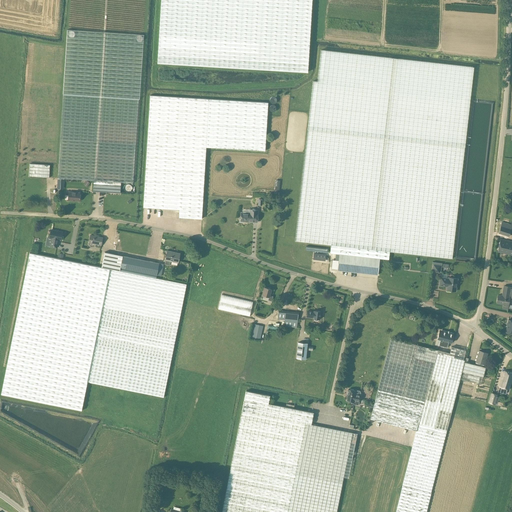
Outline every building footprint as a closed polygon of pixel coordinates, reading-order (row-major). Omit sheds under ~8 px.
[(161,0),(157,63),(307,72),(311,0),(161,0)] [(133,183),(135,145),(138,100),(139,99),(143,34),(67,29),(63,95),(60,152),(58,178),(94,180),(94,181),(93,191),(120,193),(121,182),(133,183)] [(308,129),(295,241),(331,245),(330,253),(339,254),(338,260),(333,260),(332,268),(337,269),(337,270),(378,275),(380,258),(389,259),(390,251),(452,258),(465,147),(470,99),(474,67),(321,50),(317,82),(313,81),(308,129)] [(202,219),(206,147),(265,151),(268,102),(209,99),(150,95),(143,207),(179,209),(179,217),(202,219)] [(30,164),(29,177),(50,179),(50,166),(30,164)] [(254,221),(254,219),(257,219),(258,210),(249,209),(249,213),(241,212),(241,218),(239,218),(239,222),(243,223),(243,222),(245,222),(245,221),(254,221)] [(509,236),(511,226),(511,224),(502,222),(498,233),(509,236)] [(51,229),(49,238),(52,238),(50,247),(56,248),(58,239),(61,240),(62,232),(51,229)] [(100,248),(101,245),(102,238),(90,235),(89,242),(96,244),(95,247),(100,248)] [(511,241),(500,239),(497,251),(511,254),(511,241)] [(170,265),(171,261),(178,263),(180,253),(167,251),(165,260),(165,264),(170,265)] [(161,276),(164,264),(105,252),(102,267),(30,253),(1,394),(82,411),(87,385),(87,382),(164,397),(186,284),(156,278),(157,275),(161,276)] [(433,262),(432,264),(433,265),(432,271),(437,272),(437,270),(440,270),(440,266),(442,266),(442,263),(433,262)] [(441,277),(440,285),(446,286),(446,285),(448,285),(447,290),(451,290),(451,289),(455,290),(455,291),(456,284),(456,283),(457,278),(457,279),(457,278),(449,277),(449,278),(447,278),(441,277)] [(503,304),(503,308),(508,309),(510,297),(509,297),(511,287),(504,286),(502,296),(498,295),(496,303),(503,304)] [(272,301),(273,296),(270,295),(271,289),(264,287),(262,295),(269,297),(268,300),(272,301)] [(222,294),(218,309),(250,317),(254,302),(222,294)] [(279,310),(278,319),(285,320),(284,326),(297,328),(299,312),(279,310)] [(314,311),(310,311),(307,311),(307,317),(313,317),(313,318),(314,318),(314,319),(315,320),(317,320),(318,319),(319,319),(320,311),(314,311)] [(260,340),(263,326),(253,324),(250,338),(260,340)] [(447,347),(448,342),(452,342),(454,333),(439,330),(437,339),(440,339),(439,345),(447,347)] [(467,350),(451,346),(449,353),(391,338),(370,419),(416,431),(412,446),(402,485),(403,485),(396,511),(426,511),(436,473),(455,398),(467,350)] [(305,360),(307,343),(297,342),(296,359),(305,360)] [(479,351),(476,362),(484,364),(487,353),(479,351)] [(483,377),(485,367),(483,367),(475,364),(465,362),(460,379),(481,385),(483,377)] [(511,372),(504,370),(499,387),(509,389),(511,378),(511,372)] [(348,394),(347,401),(354,402),(354,400),(359,401),(361,392),(360,391),(357,390),(356,391),(354,390),(351,389),(350,390),(348,389),(347,394),(348,394)] [(348,478),(352,459),(357,434),(311,424),(314,412),(294,408),(294,406),(286,404),(286,407),(268,403),(270,395),(246,391),(222,511),(225,511),(336,511),(344,477),(348,478)] [(492,392),(489,403),(495,404),(498,394),(492,392)]
